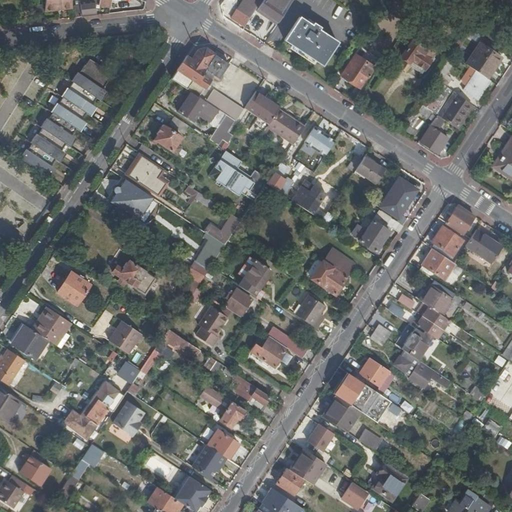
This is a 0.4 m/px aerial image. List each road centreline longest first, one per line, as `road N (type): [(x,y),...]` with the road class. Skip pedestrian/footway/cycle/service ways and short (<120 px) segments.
road 1 (residential): [(228,511),(448,181)]
road 2 (residential): [(0,308),(195,16)]
road 3 (residential): [(448,181),(195,16)]
road 4 (residential): [(0,38),(195,16)]
